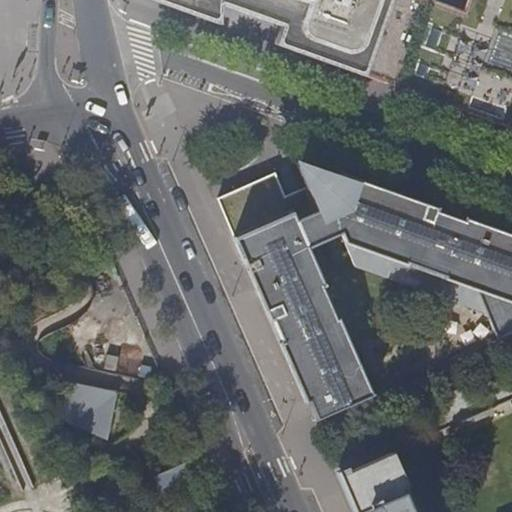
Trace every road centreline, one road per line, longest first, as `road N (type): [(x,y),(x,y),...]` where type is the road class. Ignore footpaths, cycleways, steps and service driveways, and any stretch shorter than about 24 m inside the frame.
road 1 (tertiary): [(56,117),(141,225),(259,511)]
road 2 (secondary): [(299,511),(113,108)]
road 3 (residential): [(94,35),(511,182)]
